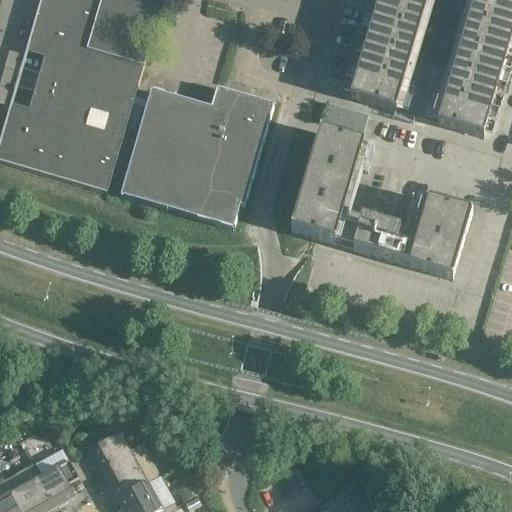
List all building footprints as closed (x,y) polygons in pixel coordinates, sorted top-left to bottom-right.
[(101,5),(102,0),(40,0),(23,62),(41,67),(26,120),(8,114),(1,136),(0,140),(0,172),(104,202),(162,3),(151,0),(120,0),(118,10),(101,5)] [(511,0),(379,0),(350,101),(483,140),(511,41),(511,0)] [(148,102),(117,207),(230,240),(236,219),(240,217),(272,117),(215,100),(209,119),(148,102)] [(323,126),(363,137),(368,118),(329,107),(323,126)] [(414,233),(350,214),(362,174),(367,176),(374,152),(364,149),(355,146),(355,145),(320,135),(291,235),(452,283),(472,215),(437,205),(428,203),(418,200),(411,224),(416,225),(414,233)] [(94,460),(101,472),(142,449),(141,446),(129,452),(113,425),(96,435),(102,446),(91,452),(96,460),(94,460)] [(144,452),(142,449),(101,472),(108,485),(109,484),(119,501),(147,485),(132,459),(144,452)] [(78,481),(69,464),(42,480),(35,468),(32,470),(55,511),(67,505),(66,503),(74,499),(69,488),(73,485),(78,481)] [(54,511),(55,511),(32,470),(29,472),(35,483),(9,498),(16,511),(54,511)] [(78,481),(73,485),(77,492),(84,488),(80,480),(78,481)] [(162,511),(147,485),(119,501),(125,511),(169,511),(176,509),(174,505),(162,511)] [(186,487),(177,492),(183,504),(193,499),(186,487)] [(16,511),(9,498),(0,502),(0,511),(16,511)] [(197,501),(185,508),(187,511),(194,511),(201,508),(197,501)]
